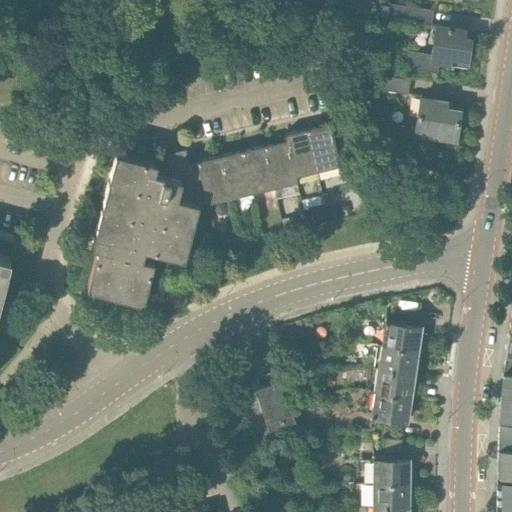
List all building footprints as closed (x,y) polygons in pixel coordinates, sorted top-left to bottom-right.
[(433,9),(390,3),(389,6),(380,6),(379,17),(388,18),(388,19),(431,25),(433,9)] [(467,63),(471,37),(463,36),(464,30),(436,26),(433,45),(432,54),(407,50),(405,67),(437,72),(439,61),(454,63),(455,61),(467,63)] [(407,93),(410,79),(374,74),(372,88),(407,93)] [(456,138),(460,110),(445,108),(446,101),(420,98),(417,119),(426,120),(424,134),(456,138)] [(340,162),(354,158),(345,119),(321,125),(308,128),(318,171),(341,165),(340,162)] [(308,128),(284,134),(286,140),(294,176),(296,176),(318,171),(308,128)] [(274,187),(297,181),(296,176),(294,176),(286,140),(263,145),(273,187),(274,187)] [(251,192),(252,192),(273,187),(263,145),(241,151),(251,192)] [(219,156),(229,197),(251,192),(241,151),(219,156)] [(199,205),(207,203),(197,164),(190,166),(187,154),(178,156),(180,164),(165,168),(164,171),(157,169),(158,163),(116,152),(92,247),(97,248),(87,287),(143,302),(154,261),(143,258),(145,249),(185,259),(199,205)] [(219,156),(197,161),(197,164),(207,203),(208,202),(229,197),(219,156)] [(311,223),(324,220),(328,220),(325,203),(320,204),(308,207),(311,223)] [(335,206),(326,207),(329,220),(338,218),(335,206)] [(284,218),(287,228),(297,226),(295,215),(284,218)] [(227,226),(230,237),(238,235),(235,224),(227,226)] [(0,296),(10,257),(0,254),(0,296)] [(308,327),(306,318),(296,321),(298,330),(308,327)] [(385,318),(382,343),(417,349),(421,325),(404,323),(404,321),(385,318)] [(511,331),(509,331),(503,373),(511,373),(511,331)] [(417,349),(382,343),(378,368),(414,373),(417,349)] [(414,373),(378,368),(375,390),(411,395),(414,373)] [(511,373),(503,373),(498,436),(511,436),(511,373)] [(269,429),(296,420),(281,380),(255,389),(269,429)] [(411,395),(375,390),(371,416),(390,419),(391,418),(407,420),(411,395)] [(511,436),(498,436),(497,476),(511,476),(511,436)] [(373,455),(373,482),(409,482),(409,458),(395,458),(395,455),(373,455)] [(511,480),(497,481),(497,508),(511,507),(511,480)] [(409,482),(373,482),(372,506),(409,507),(409,482)]
